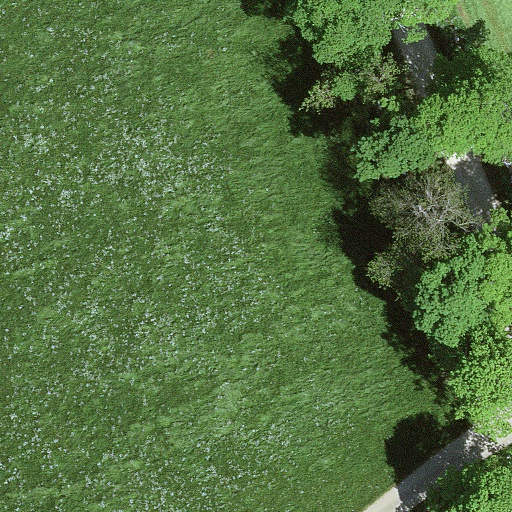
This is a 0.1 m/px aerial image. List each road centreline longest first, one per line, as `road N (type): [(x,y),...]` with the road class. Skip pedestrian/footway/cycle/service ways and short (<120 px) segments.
road 1 (track): [(427,0),(460,69),(511,244)]
road 2 (unclassified): [(396,511),(511,426)]
